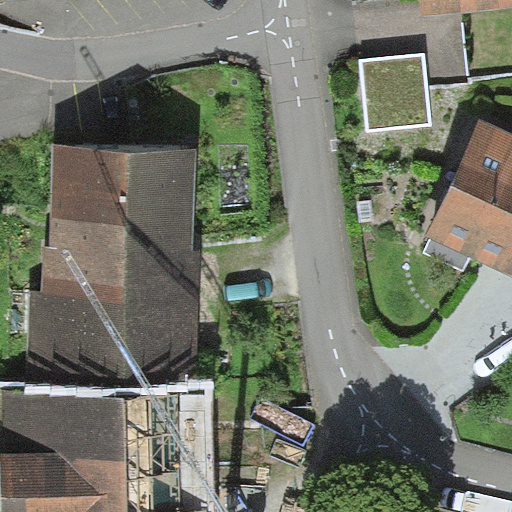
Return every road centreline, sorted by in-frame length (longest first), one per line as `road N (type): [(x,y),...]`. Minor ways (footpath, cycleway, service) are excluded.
road 1 (residential): [(279,25),(353,392)]
road 2 (residential): [(279,25),(124,57),(37,61),(0,48)]
road 3 (residential): [(353,392),(445,473),(511,488)]
road 4 (residential): [(353,392),(318,511)]
